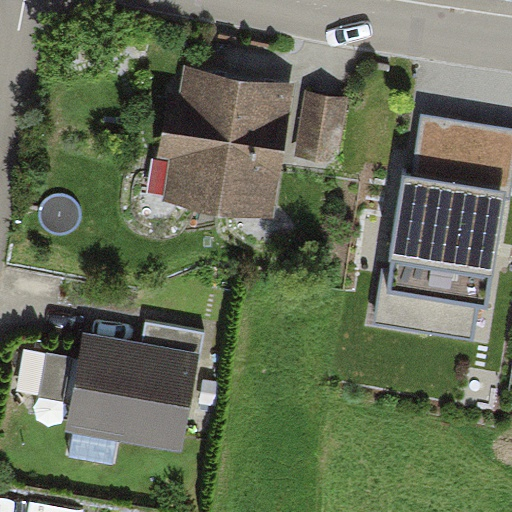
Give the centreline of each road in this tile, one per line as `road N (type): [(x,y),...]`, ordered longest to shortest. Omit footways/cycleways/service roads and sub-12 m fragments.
road 1 (residential): [(511,41),(244,0)]
road 2 (residential): [(29,0),(0,153)]
